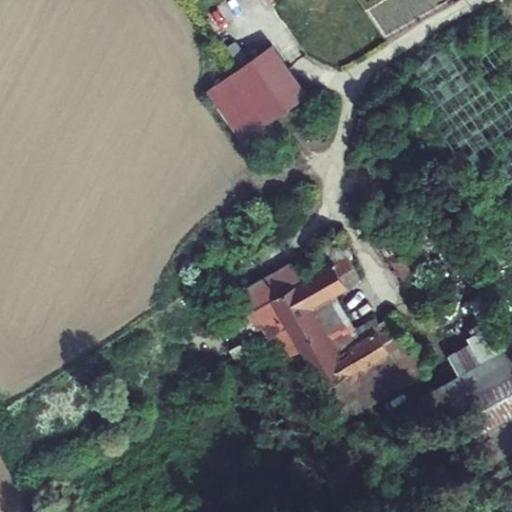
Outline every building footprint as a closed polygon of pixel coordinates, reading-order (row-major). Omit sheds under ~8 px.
[(271,48),(232,80),(212,96),(262,159),(282,143),(270,128),(310,96),(271,48)] [(511,224),(502,231),(511,245),(511,224)] [(293,319),(284,324),(296,346),(308,340),(330,380),(416,330),(402,306),(366,326),(342,283),(368,269),(356,247),(361,244),(353,228),(316,248),(325,263),(311,270),(278,289),(293,319)] [(300,251),(253,277),(279,327),(284,324),(293,319),(278,289),(311,270),(300,251)] [(420,435),(465,412),(477,434),(511,415),(511,344),(500,322),(450,348),(464,374),(405,404),(420,435)] [(435,364),(416,330),(330,380),(349,414),(435,364)]
